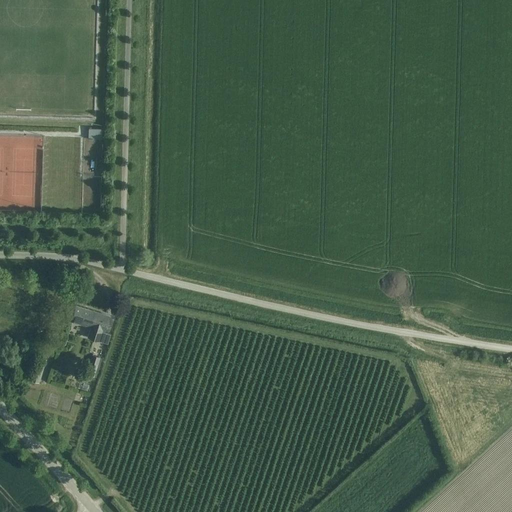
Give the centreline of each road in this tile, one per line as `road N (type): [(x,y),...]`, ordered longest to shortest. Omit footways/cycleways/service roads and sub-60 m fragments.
road 1 (unclassified): [(0,254),(88,261),(404,332),(511,348)]
road 2 (tertiary): [(96,511),(0,407)]
